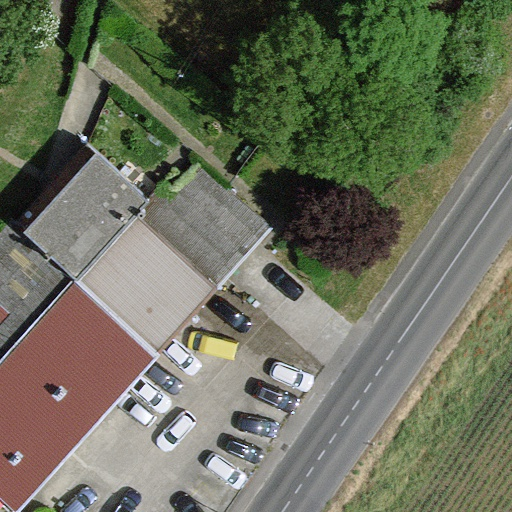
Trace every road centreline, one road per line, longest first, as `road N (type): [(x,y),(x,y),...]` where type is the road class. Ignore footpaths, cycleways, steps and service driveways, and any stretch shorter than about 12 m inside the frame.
road 1 (secondary): [(278,511),(511,182)]
road 2 (unknown): [(331,438),(205,344)]
